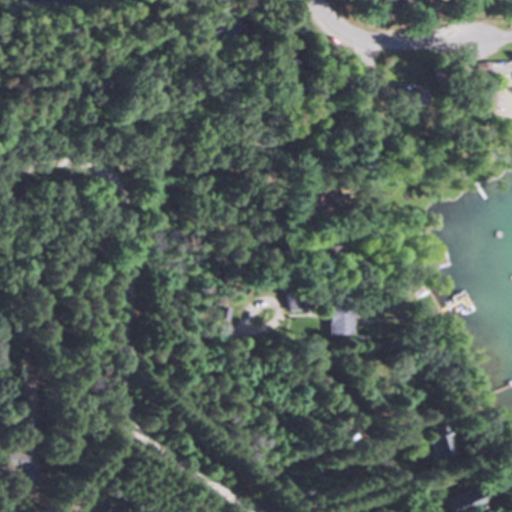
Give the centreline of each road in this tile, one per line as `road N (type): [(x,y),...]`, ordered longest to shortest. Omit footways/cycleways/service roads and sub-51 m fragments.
road 1 (residential): [(249,511),(146,450),(125,425),(116,397),(122,207),(103,174),(66,162)]
road 2 (residential): [(272,157),(57,161),(0,173)]
road 3 (residential): [(481,71),(341,62),(302,0)]
